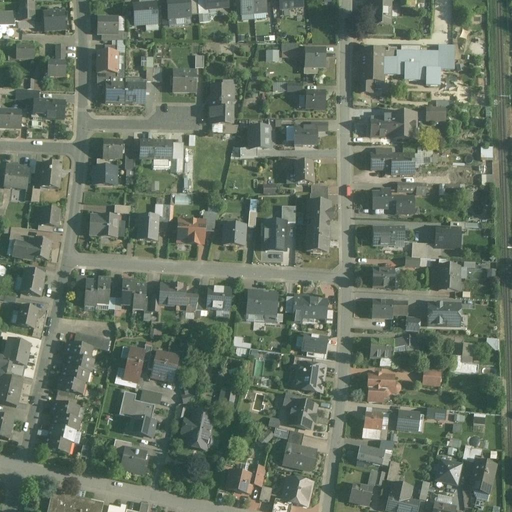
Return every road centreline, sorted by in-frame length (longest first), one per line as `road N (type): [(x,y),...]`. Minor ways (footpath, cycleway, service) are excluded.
road 1 (residential): [(67,259),(346,279)]
road 2 (residential): [(346,0),(346,279)]
road 3 (residential): [(346,279),(327,511)]
road 4 (residential): [(22,467),(67,259)]
road 5 (residential): [(222,511),(22,467)]
road 6 (residential): [(82,123),(80,0)]
